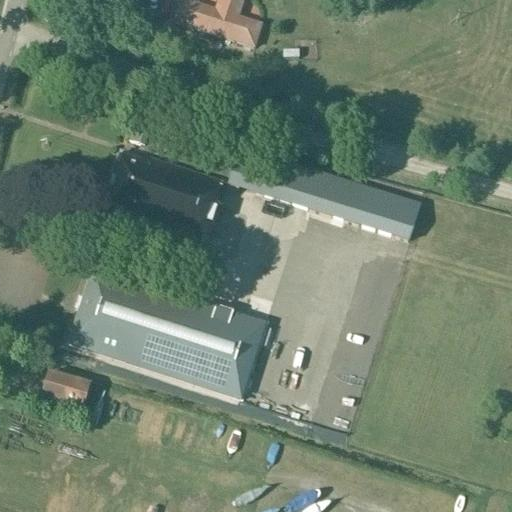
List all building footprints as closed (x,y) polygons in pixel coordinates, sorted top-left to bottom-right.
[(243,0),(218,0),(214,13),(180,2),(172,25),(254,51),(259,33),(236,26),(243,0)] [(308,32),(315,0),(295,0),(290,28),(308,32)] [(409,246),(421,210),(238,152),(227,189),(409,246)] [(147,164),(120,155),(98,223),(204,257),(220,208),(215,207),(222,185),(148,161),(147,164)] [(362,288),(380,296),(393,266),(376,259),(362,288)] [(93,272),(82,304),(79,302),(76,310),(80,311),(68,348),(240,404),(264,328),(93,272)] [(342,346),(365,350),(368,334),(344,331),(342,346)] [(88,388),(47,376),(40,402),(81,414),(88,388)]
